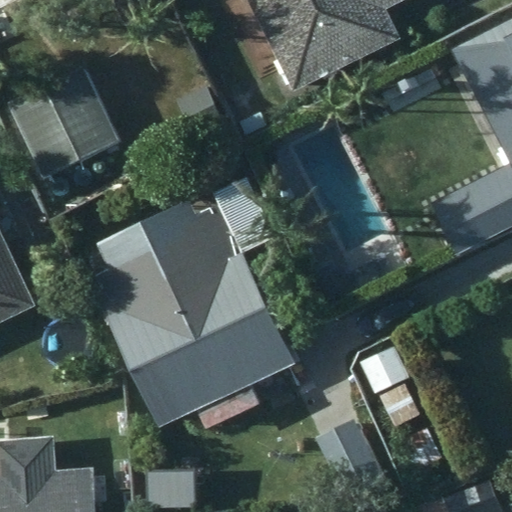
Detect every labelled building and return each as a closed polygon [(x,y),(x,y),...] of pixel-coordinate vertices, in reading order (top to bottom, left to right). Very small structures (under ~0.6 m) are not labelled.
[(404,39),(391,9),(386,0),(249,0),(295,93),(404,39)] [(386,0),(391,9),(409,0),(386,0)] [(511,19),(454,49),(511,161),(511,162),(433,204),(458,253),(511,226),(511,19)] [(80,55),(5,91),(46,179),(121,143),(80,55)] [(89,203),(73,172),(39,188),(52,219),(89,203)] [(113,270),(91,282),(161,431),(201,413),(210,432),(262,406),(254,389),(300,366),(225,205),(200,216),(193,201),(101,244),(113,270)] [(0,228),(0,325),(37,308),(0,228)] [(412,380),(396,345),(361,362),(376,395),(412,380)] [(420,417),(407,386),(380,398),(393,428),(420,417)] [(377,460),(357,420),(318,439),(339,479),(377,460)] [(444,462),(428,427),(402,439),(418,474),(444,462)] [(0,511),(98,511),(95,470),(49,473),(47,441),(0,444),(0,511)] [(427,511),(481,511),(501,503),(490,476),(424,504),(427,511)]
